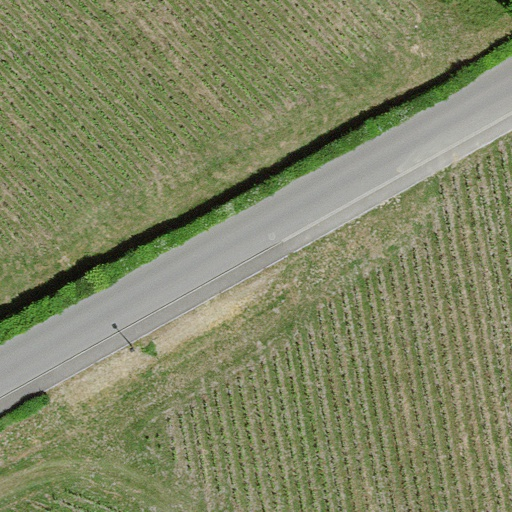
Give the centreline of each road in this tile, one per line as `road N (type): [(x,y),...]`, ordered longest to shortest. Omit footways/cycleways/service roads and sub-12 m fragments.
road 1 (tertiary): [(511,84),(0,366)]
road 2 (track): [(170,511),(98,474),(51,462),(0,475)]
